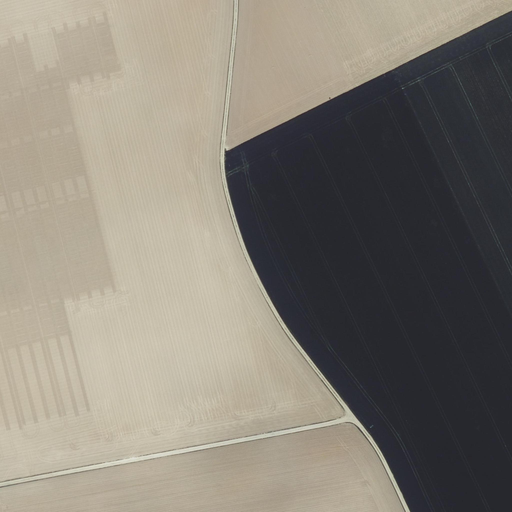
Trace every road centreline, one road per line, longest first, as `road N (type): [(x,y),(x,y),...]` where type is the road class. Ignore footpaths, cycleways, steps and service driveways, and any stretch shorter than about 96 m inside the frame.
road 1 (track): [(235,0),(222,161),(230,203),(262,292),(357,420),(407,511)]
road 2 (track): [(0,485),(357,420)]
